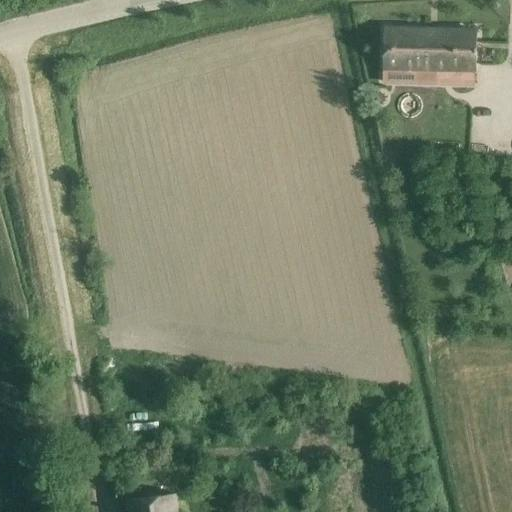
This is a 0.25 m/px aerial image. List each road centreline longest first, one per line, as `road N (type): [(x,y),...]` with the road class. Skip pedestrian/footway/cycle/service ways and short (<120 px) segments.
road 1 (unclassified): [(92,459),(13,32)]
road 2 (tertiary): [(13,32),(156,0)]
